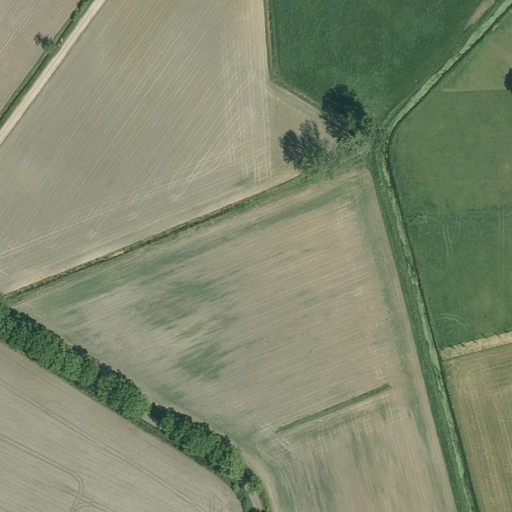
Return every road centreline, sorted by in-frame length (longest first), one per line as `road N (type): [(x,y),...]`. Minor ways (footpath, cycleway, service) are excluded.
road 1 (unclassified): [(254,511),(242,484),(0,328)]
road 2 (track): [(0,137),(101,0)]
